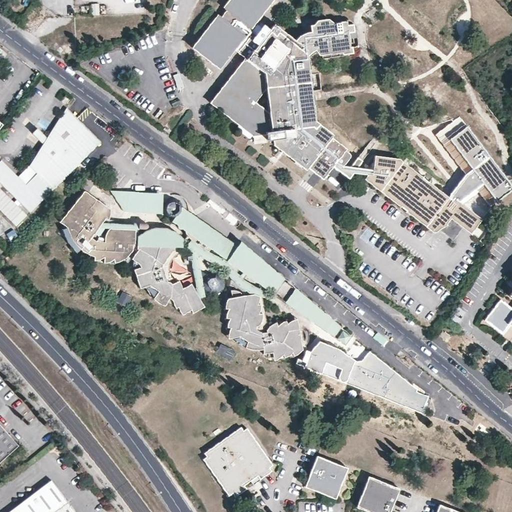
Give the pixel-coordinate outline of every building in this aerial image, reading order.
[(272,141),(273,146),(277,150),(279,148),(285,153),(283,154),(305,171),(307,169),(317,156),(332,167),(335,163),(341,167),(345,166),(349,160),(349,156),(345,153),(346,151),(331,140),(333,137),(316,124),(306,51),(293,41),(273,26),(269,31),(263,26),(259,31),(255,36),(248,30),(252,26),(272,0),(230,0),(224,8),(226,10),(219,19),(217,17),(192,49),(218,69),(233,51),(244,36),(257,46),(246,61),(245,60),(211,104),(251,135),(266,134),(267,141),(272,141)] [(34,29),(49,12),(38,1),(22,19),(34,29)] [(304,33),(298,36),(293,41),(306,51),(316,50),(320,55),(355,51),(354,45),(352,45),(350,31),(355,30),(355,24),(349,23),(348,20),(333,21),(330,18),(318,20),(316,23),(312,23),(313,32),(304,33)] [(259,31),(252,26),(248,30),(255,36),(259,31)] [(233,51),(245,60),(246,61),(257,46),(244,36),(233,51)] [(99,141),(65,107),(46,138),(49,140),(45,145),(43,143),(29,166),(36,173),(25,185),(1,160),(0,160),(0,183),(29,213),(99,141)] [(496,204),(511,192),(511,183),(509,179),(507,174),(498,163),(491,153),(485,155),(478,139),(468,124),(475,119),(467,110),(463,111),(435,132),(445,145),(456,161),(458,167),(454,161),(462,183),(466,188),(474,186),(489,207),(496,204)] [(439,143),(428,149),(434,161),(445,155),(439,143)] [(445,155),(435,166),(446,176),(457,165),(445,155)] [(332,167),(317,156),(307,169),(322,180),(332,167)] [(449,198),(400,158),(374,157),(372,170),(371,176),(367,175),(367,176),(363,180),(433,234),(439,230),(447,225),(446,224),(450,219),(462,228),(471,235),(482,220),(454,198),(451,202),(447,199),(449,198)] [(371,176),(372,170),(345,166),(341,167),(335,163),(332,167),(348,179),(352,174),(367,176),(367,175),(371,176)] [(112,190),(119,201),(119,200),(119,198),(119,196),(120,194),(122,193),(124,193),(159,194),(159,191),(112,190)] [(103,257),(103,263),(108,262),(110,261),(113,259),(114,262),(121,260),(125,258),(128,255),(131,251),(131,245),(133,245),(134,229),(109,228),(106,232),(105,234),(104,238),(96,235),(94,234),(105,218),(108,219),(110,213),(109,209),(87,193),(84,193),(81,195),(79,196),(78,198),(81,201),(79,201),(75,203),(72,205),(75,208),(69,210),(66,212),(66,213),(69,216),(66,216),(62,218),(59,222),(66,227),(71,239),(81,250),(93,257),(93,260),(100,259),(103,257)] [(119,201),(125,211),(158,212),(159,194),(124,193),(122,193),(120,194),(119,196),(119,198),(119,200),(119,201)] [(219,254),(223,248),(221,242),(217,237),(212,232),(210,231),(207,228),(201,226),(195,224),(189,223),(186,207),(169,196),(169,198),(165,216),(178,218),(182,222),(183,225),(179,226),(180,231),(184,230),(185,236),(191,235),(189,237),(208,251),(210,248),(219,254)] [(236,257),(243,246),(186,207),(189,223),(195,224),(201,226),(207,228),(210,231),(212,232),(217,237),(221,242),(223,248),(219,254),(236,266),(236,257)] [(462,228),(450,219),(446,224),(447,225),(439,230),(452,241),(462,228)] [(177,233),(166,228),(154,227),(145,230),(143,232),(142,246),(146,248),(136,262),(143,267),(142,273),(135,275),(139,288),(145,286),(144,288),(155,295),(163,284),(160,282),(166,280),(162,267),(160,267),(162,264),(159,262),(161,259),(164,261),(172,250),(171,249),(172,247),(176,247),(177,233)] [(142,246),(143,232),(138,235),(136,249),(137,249),(130,259),(133,261),(132,265),(135,275),(142,273),(143,267),(136,262),(146,248),(142,246)] [(182,238),(177,233),(176,247),(172,247),(171,249),(172,250),(164,261),(161,259),(159,262),(162,264),(160,267),(162,267),(166,280),(160,282),(163,284),(155,295),(144,288),(154,300),(161,305),(164,306),(169,298),(171,300),(165,286),(178,281),(184,293),(193,288),(194,289),(195,289),(191,263),(186,263),(184,264),(182,254),(182,238)] [(278,274),(263,264),(262,265),(257,262),(260,258),(243,246),(236,257),(236,266),(248,275),(248,274),(253,277),(253,278),(267,289),(269,286),(274,290),(272,292),(285,302),(287,299),(292,303),(290,305),(302,313),(303,312),(308,316),(307,317),(317,324),(324,314),(314,307),(314,308),(309,304),(310,302),(299,294),(298,295),(292,292),(295,289),(282,280),(280,282),(274,279),(278,274)] [(219,279),(215,274),(211,275),(209,276),(206,278),(203,280),(204,284),(205,287),(210,292),(214,290),(216,290),(221,286),(219,279)] [(194,289),(193,288),(184,293),(178,281),(165,286),(171,300),(173,303),(175,301),(180,311),(200,300),(194,289)] [(251,306),(245,302),(243,297),(241,294),(241,292),(238,291),(235,290),(230,290),(231,296),(229,296),(230,298),(232,316),(235,316),(235,320),(233,320),(235,337),(255,331),(254,324),(249,325),(248,314),(252,314),(251,306)] [(511,309),(500,301),(484,321),(502,335),(509,326),(511,328),(511,292),(509,297),(511,300),(511,309)] [(255,331),(235,337),(236,340),(235,341),(244,347),(254,349),(262,349),(262,335),(298,329),(296,318),(290,320),(288,319),(288,318),(286,318),(285,319),(285,320),(281,322),(279,320),(278,320),(277,320),(275,320),(276,322),(270,324),(267,327),(262,297),(253,293),(241,294),(243,297),(245,302),(251,306),(252,314),(248,314),(249,325),(254,324),(255,331)] [(232,316),(230,298),(227,298),(225,301),(224,308),(223,308),(223,312),(224,313),(226,314),(225,317),(224,318),(224,319),(224,321),(227,323),(226,324),(226,327),(225,327),(225,330),(226,331),(228,332),(227,337),(227,338),(228,338),(235,337),(233,320),(235,320),(235,316),(232,316)] [(333,336),(340,327),(331,321),(325,330),(333,336)] [(301,347),(298,329),(262,335),(262,349),(263,354),(267,353),(301,347)] [(350,336),(342,330),(336,338),(344,344),(350,336)] [(439,337),(446,343),(449,339),(442,333),(439,337)] [(359,344),(352,339),(347,346),(354,351),(359,344)] [(231,359),(235,350),(220,342),(216,352),(231,359)] [(340,350),(320,342),(311,352),(306,363),(305,367),(322,374),(326,362),(342,369),(340,377),(340,379),(341,381),(344,382),(347,382),(356,360),(345,354),(340,350)] [(301,347),(267,353),(267,357),(272,357),(273,360),(278,358),(281,355),(282,354),(283,357),(287,356),(291,352),(293,356),(298,353),(302,349),(301,347)] [(306,363),(311,352),(307,350),(302,361),(306,363)] [(362,361),(356,360),(347,382),(347,384),(422,414),(429,397),(416,392),(418,390),(370,352),(362,361)] [(326,362),(322,374),(337,380),(340,379),(340,377),(342,369),(326,362)] [(0,468),(20,449),(0,426),(0,468)] [(272,469),(248,431),(245,433),(242,429),(205,455),(207,458),(204,460),(229,497),(232,496),(234,499),(245,491),(243,488),(258,478),(260,481),(272,473),(270,470),(272,469)] [(315,485),(312,491),(336,501),(349,470),(319,458),(309,482),(315,485)] [(362,511),(392,511),(401,492),(370,479),(357,510),(362,511)] [(77,511),(54,480),(10,511),(77,511)] [(306,489),(312,491),(315,485),(309,482),(306,489)]
